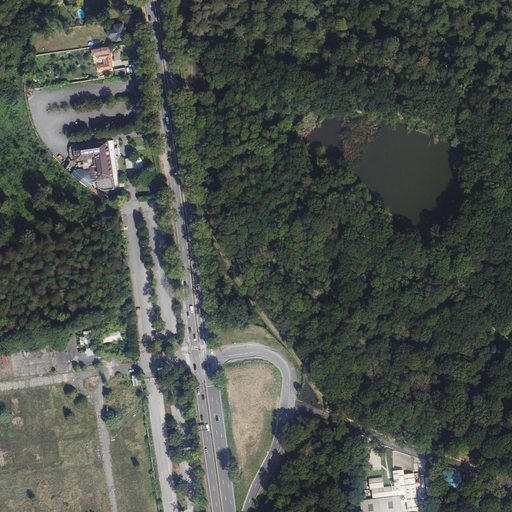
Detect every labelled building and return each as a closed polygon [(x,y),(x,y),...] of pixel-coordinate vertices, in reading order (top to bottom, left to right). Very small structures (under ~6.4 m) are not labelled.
[(116,36),(116,41),(127,39),(124,22),(114,24),(115,28),(107,30),(108,38),(116,36)] [(98,65),(99,70),(113,68),(111,53),(110,53),(109,47),(102,48),(102,49),(92,50),(93,55),(97,55),(98,60),(106,59),(107,64),(98,65)] [(113,181),(119,180),(114,140),(73,146),(75,160),(78,160),(79,167),(84,166),(84,169),(90,168),(92,178),(97,178),(98,184),(99,187),(102,190),(106,190),(115,189),(113,181)] [(121,330),(103,333),(104,342),(122,340),(121,330)] [(81,336),(80,336),(82,345),(94,343),(92,334),(81,336)] [(95,347),(86,348),(87,351),(87,354),(87,356),(96,355),(95,347)] [(133,376),(134,386),(141,385),(140,375),(133,376)] [(383,477),(368,479),(371,500),(400,496),(407,495),(404,475),(403,470),(393,472),(395,488),(385,489),(383,477)] [(404,475),(407,495),(408,511),(413,511),(419,511),(414,474),(404,475)] [(358,502),(359,511),(402,511),(400,496),(371,500),(358,502)]
